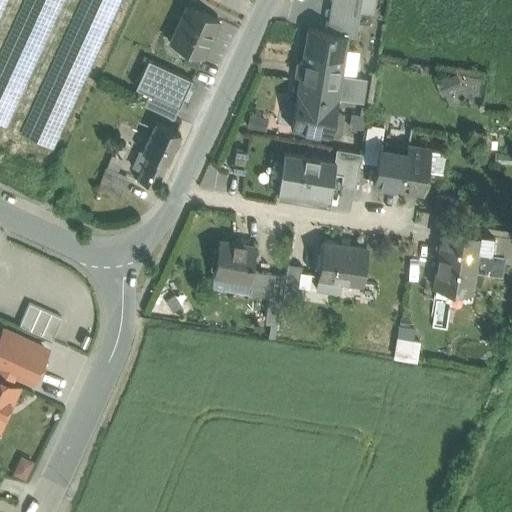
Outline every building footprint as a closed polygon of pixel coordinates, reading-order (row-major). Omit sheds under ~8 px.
[(360,0),(331,0),(326,31),(347,35),(354,36),(360,0)] [(219,19),(188,4),(187,5),(188,5),(178,28),(177,27),(170,42),(201,56),(219,19)] [(326,31),(307,28),(299,75),(290,128),(331,134),(331,133),(341,134),(344,114),(335,113),(337,98),(347,35),(326,31)] [(191,79),(148,59),(135,87),(179,107),(191,79)] [(366,77),(350,75),(346,98),(362,101),(366,77)] [(180,134),(155,123),(142,152),(148,154),(140,171),(137,178),(155,186),(166,163),(167,163),(180,134)] [(383,127),(367,124),(360,161),(375,163),(378,146),(380,147),(383,127)] [(425,148),(408,145),(409,139),(408,139),(406,151),(407,151),(400,187),(418,190),(419,181),(420,181),(424,179),(428,160),(424,157),(423,157),(425,148)] [(380,147),(378,146),(375,163),(372,182),(400,187),(407,151),(406,151),(380,147)] [(247,151),(236,149),(232,171),(243,173),(247,151)] [(284,151),(277,193),(328,202),(335,160),(284,151)] [(142,152),(134,168),(140,171),(148,154),(142,152)] [(98,192),(118,199),(125,175),(119,173),(106,168),(98,192)] [(467,197),(437,192),(433,212),(464,216),(467,197)] [(511,236),(472,230),(469,247),(477,249),(477,250),(511,255),(511,236)] [(255,246),(218,239),(213,273),(248,279),(250,279),(251,270),(255,246)] [(367,248),(322,241),(317,274),(362,281),(367,248)] [(469,247),(441,243),(440,244),(441,244),(439,254),(438,256),(439,256),(437,270),(436,270),(436,271),(434,285),(433,286),(470,291),(471,290),(470,290),(477,250),(477,249),(469,247)] [(301,264),(287,262),(285,275),(282,290),(296,292),(297,285),(300,271),(301,264)] [(268,272),(251,270),(250,279),(248,279),(247,292),(265,295),(268,272)] [(311,273),(300,271),(297,285),(308,287),(311,273)] [(285,275),(268,272),(265,295),(281,297),(282,290),(285,275)] [(19,322),(53,337),(63,316),(29,300),(19,322)] [(0,370),(0,423),(17,385),(9,382),(14,371),(34,380),(47,351),(2,330),(0,334),(0,364),(2,365),(0,370)] [(396,333),(392,355),(416,360),(421,338),(396,333)] [(12,471),(25,477),(33,459),(20,453),(12,471)]
